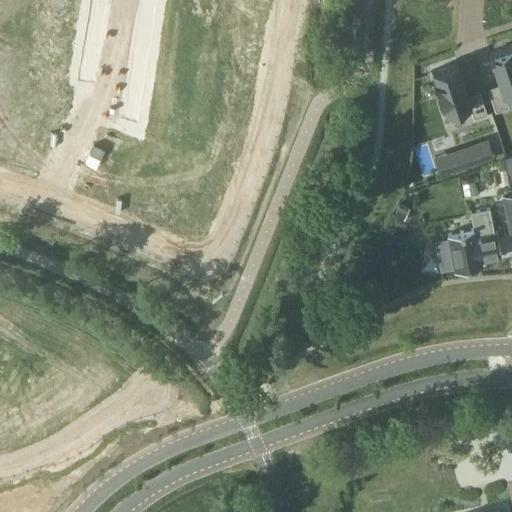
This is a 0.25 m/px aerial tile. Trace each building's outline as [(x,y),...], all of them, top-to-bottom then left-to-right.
[(0,0),(0,9),(12,8),(11,0),(0,0)] [(198,0),(199,2),(205,3),(200,32),(201,32),(245,39),(246,39),(251,8),(223,4),(223,0),(198,0)] [(12,8),(0,9),(0,30),(14,30),(12,8)] [(14,30),(0,30),(0,52),(15,51),(14,30)] [(202,33),(198,56),(241,63),(244,40),(245,40),(245,39),(201,32),(201,33),(202,33)] [(499,83),(487,87),(495,110),(508,105),(506,98),(511,96),(511,44),(489,52),(499,83)] [(15,51),(0,52),(0,74),(17,73),(15,51)] [(198,56),(194,80),(237,87),(241,63),(198,56)] [(456,62),(432,70),(435,79),(432,80),(433,84),(434,84),(442,108),(444,107),(447,117),(470,109),(473,117),(486,113),(479,89),(467,93),(456,62)] [(17,73),(0,74),(0,96),(4,97),(5,108),(29,106),(28,94),(19,95),(17,73)] [(190,102),(189,103),(234,110),(234,109),(233,109),(237,87),(194,80),(191,102),(190,102)] [(178,131),(176,143),(200,147),(201,137),(229,142),(234,110),(189,103),(184,132),(178,131)] [(0,135),(0,163),(7,165),(14,139),(0,135)] [(486,140),(455,150),(460,165),(491,155),(486,140)] [(92,153),(78,186),(95,194),(109,161),(92,153)] [(109,161),(95,194),(113,201),(127,168),(109,161)] [(127,168),(113,201),(131,209),(145,175),(127,168)] [(145,175),(131,209),(149,216),(162,183),(145,175)] [(180,191),(166,223),(187,232),(200,201),(211,205),(221,183),(209,178),(202,195),(182,187),(180,191)] [(162,183),(149,216),(156,219),(158,220),(159,220),(165,223),(166,223),(180,191),(182,187),(181,186),(179,190),(162,183)] [(511,193),(502,196),(510,235),(511,234),(511,193)] [(448,238),(435,240),(440,268),(453,266),(454,271),(482,265),(481,261),(500,257),(495,228),(493,228),(489,207),(469,211),(473,228),(447,233),(448,238)] [(82,344),(62,360),(88,393),(108,377),(94,359),(103,352),(88,333),(79,340),(82,344)] [(38,372),(29,379),(44,398),(52,392),(53,391),(67,409),(88,393),(62,360),(42,376),(38,372)] [(0,411),(0,447),(2,448),(13,416),(0,411)]
